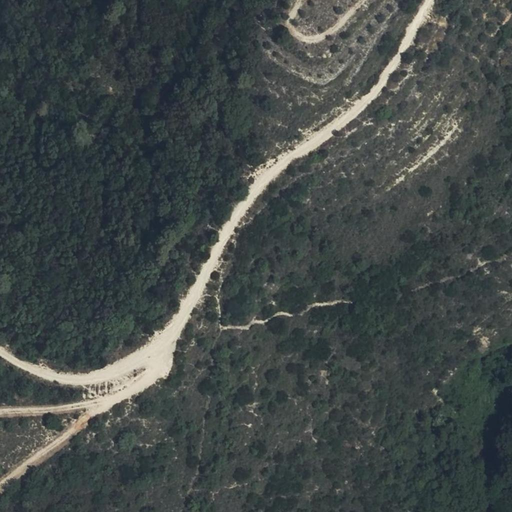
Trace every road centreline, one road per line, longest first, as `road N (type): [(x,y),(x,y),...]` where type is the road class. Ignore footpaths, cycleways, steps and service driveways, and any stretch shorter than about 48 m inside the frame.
road 1 (track): [(433,0),(394,64),(352,111),(277,167),(237,213),(158,370),(0,485)]
road 2 (track): [(176,333),(127,368),(93,378),(34,367),(0,348)]
